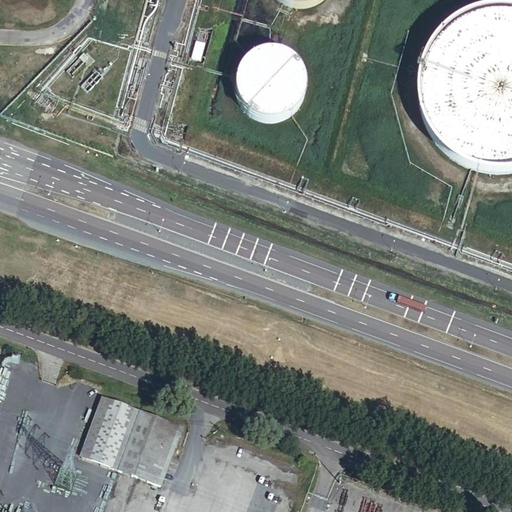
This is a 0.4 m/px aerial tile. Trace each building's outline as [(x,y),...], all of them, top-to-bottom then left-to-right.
[(270,0),(271,0),(274,3),(278,6),(282,8),(286,10),(290,11),(295,12),(299,12),(304,11),(308,10),(312,8),(316,6),(320,4),(323,1),(323,0),(270,0)] [(511,16),(501,15),(491,15),(481,16),(471,18),(461,22),(452,27),(444,33),(437,40),(430,48),(425,56),(421,65),(417,75),(415,85),(415,95),(415,105),(417,115),(420,125),(425,134),(430,142),(436,150),(444,157),(452,163),(461,168),(470,172),(480,174),(490,176),(500,176),(510,175),(511,174),(511,16)] [(304,97),(304,92),(304,88),(303,83),(302,79),(300,75),(297,71),(295,67),(291,64),(287,62),(284,59),(279,58),(275,57),(271,56),(266,56),(262,57),(257,58),(253,59),(249,61),(245,64),(242,67),(239,71),(237,75),(235,79),(233,83),(232,87),(232,92),(232,96),(233,101),(235,105),(236,109),(239,113),(242,116),(245,120),(249,122),(253,125),(257,126),(261,127),(266,128),(270,128),(275,127),(279,126),(283,125),(287,122),(291,120),(294,117),(297,113),(300,110),(302,105),(303,101),(304,97)] [(103,469),(125,411),(100,402),(78,460),(103,469)] [(157,489),(179,430),(125,411),(103,469),(157,489)]
